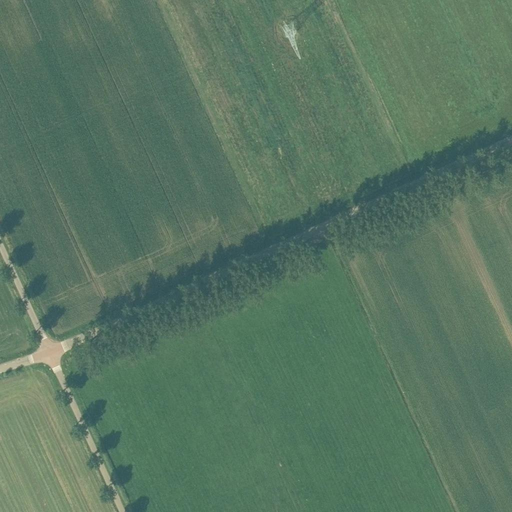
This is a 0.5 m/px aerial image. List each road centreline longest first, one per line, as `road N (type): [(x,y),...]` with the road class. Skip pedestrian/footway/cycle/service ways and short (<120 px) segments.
road 1 (unclassified): [(49,353),(511,140)]
road 2 (unclassified): [(121,511),(49,353)]
road 3 (unclassified): [(0,243),(49,353)]
